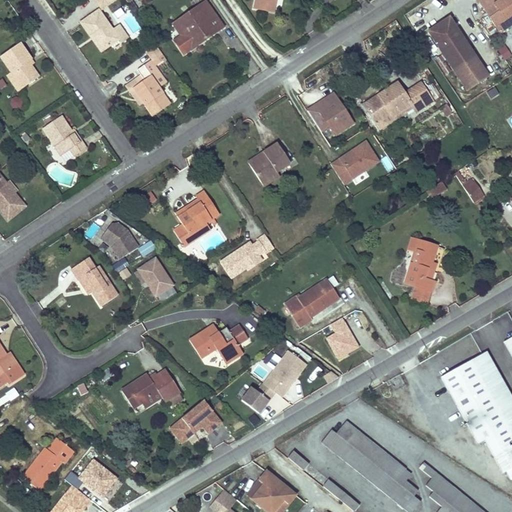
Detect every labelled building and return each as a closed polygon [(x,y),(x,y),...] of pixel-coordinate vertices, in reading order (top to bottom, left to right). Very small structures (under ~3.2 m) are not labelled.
[(114,0),(93,0),(100,10),(114,0)] [(255,0),(254,9),(273,12),(275,0),(255,0)] [(511,0),(500,0),(494,4),(492,0),(491,0),(478,0),(477,1),(496,28),(507,20),(511,26),(511,25),(511,0)] [(205,2),(176,22),(191,44),(210,31),(212,35),(223,27),(205,2)] [(80,23),(89,36),(92,34),(103,50),(118,39),(120,43),(127,38),(118,25),(112,30),(98,10),(80,23)] [(474,57),(448,18),(426,32),(452,71),(474,57)] [(507,20),(496,28),(500,34),(511,26),(507,20)] [(176,22),(172,25),(184,42),(190,50),(212,35),(210,31),(191,44),(176,22)] [(92,34),(89,36),(100,52),(103,50),(92,34)] [(190,50),(184,42),(180,45),(186,53),(190,50)] [(0,57),(10,72),(10,74),(21,89),(38,77),(31,66),(28,63),(31,60),(19,44),(0,57)] [(511,54),(506,45),(499,49),(505,59),(511,54)] [(165,59),(161,54),(150,61),(154,66),(165,59)] [(474,57),(452,71),(467,93),(489,79),(474,57)] [(136,71),(140,76),(143,81),(133,89),(143,104),(152,117),(170,105),(159,89),(166,84),(154,66),(150,61),(136,71)] [(21,89),(10,74),(6,76),(18,92),(21,89)] [(143,81),(140,76),(126,86),(139,106),(143,104),(133,89),(143,81)] [(363,106),(375,125),(390,115),(392,117),(411,105),(413,108),(416,113),(433,101),(421,84),(404,95),(397,84),(363,106)] [(501,93),(496,86),(486,93),(491,100),(501,93)] [(341,105),(333,93),(315,105),(318,109),(331,101),(336,108),(341,105)] [(15,108),(22,106),(20,97),(12,99),(15,108)] [(331,131),(350,119),(341,105),(336,108),(331,101),(318,109),(315,105),(306,111),(320,132),(328,127),(331,131)] [(390,115),(375,125),(379,131),(413,108),(411,105),(392,117),(390,115)] [(79,144),(71,132),(61,117),(42,130),(60,157),(69,151),(74,157),(86,149),(82,142),(79,144)] [(334,136),(353,123),(350,119),(331,131),(334,136)] [(74,131),(71,132),(79,144),(82,142),(74,131)] [(378,163),(364,142),(329,165),(343,186),(378,163)] [(265,158),(250,168),(261,184),(276,174),(290,164),(277,144),(262,154),(265,158)] [(262,154),(248,163),(250,168),(265,158),(262,154)] [(394,168),(386,156),(380,160),(388,172),(394,168)] [(459,172),(455,174),(460,182),(464,180),(459,172)] [(276,174),(261,184),(263,187),(278,178),(276,174)] [(0,212),(7,221),(24,207),(14,194),(13,194),(11,196),(4,187),(6,185),(6,184),(0,177),(0,212)] [(471,181),(463,187),(471,200),(482,194),(474,182),(473,183),(471,181)] [(16,192),(8,182),(6,184),(6,185),(4,187),(11,196),(13,194),(14,194),(16,192)] [(441,183),(429,190),(434,197),(445,190),(441,183)] [(211,231),(206,224),(219,216),(204,193),(195,198),(198,202),(200,205),(178,219),(183,227),(174,232),(185,249),(211,231)] [(198,202),(176,216),(178,219),(200,205),(198,202)] [(137,248),(126,231),(116,224),(109,225),(99,239),(110,246),(118,260),(137,248)] [(271,245),(264,234),(255,239),(257,241),(246,247),(244,244),(219,261),(230,278),(244,268),(245,270),(260,261),(256,255),(271,245)] [(418,242),(411,240),(407,250),(415,252),(418,242)] [(151,241),(138,250),(144,258),(157,250),(151,241)] [(430,282),(426,281),(432,264),(437,248),(418,242),(415,252),(405,283),(416,286),(431,291),(434,283),(430,282)] [(71,270),(78,281),(82,279),(92,293),(101,307),(116,297),(98,268),(95,270),(88,259),(71,270)] [(112,267),(116,273),(128,265),(125,259),(112,267)] [(171,285),(154,259),(137,270),(154,296),(171,285)] [(432,264),(426,281),(430,282),(436,266),(432,264)] [(128,269),(118,275),(122,282),(132,277),(128,269)] [(82,279),(78,281),(88,295),(92,293),(82,279)] [(309,318),(316,314),(314,311),(324,304),(326,308),(338,299),(326,280),(297,299),(296,298),(284,305),(299,328),(311,321),(309,318)] [(431,291),(416,286),(412,299),(427,304),(431,291)] [(314,311),(316,314),(326,308),(324,304),(314,311)] [(265,312),(258,306),(254,311),(261,316),(265,312)] [(214,337),(209,329),(189,341),(201,359),(216,350),(223,361),(240,350),(237,346),(248,339),(239,326),(229,333),(226,329),(219,334),(214,337)] [(214,326),(209,329),(214,337),(219,334),(214,326)] [(273,343),(263,336),(260,341),(269,348),(273,343)] [(0,388),(13,380),(7,372),(14,368),(6,356),(0,347),(0,388)] [(240,350),(223,361),(226,365),(242,354),(240,350)] [(272,371),(263,384),(274,392),(281,397),(305,364),(287,351),(281,359),(272,371)] [(9,354),(6,356),(14,368),(17,366),(9,354)] [(511,399),(487,354),(483,356),(470,363),(511,436),(511,399)] [(494,459),(511,448),(511,436),(470,363),(441,380),(478,446),(485,442),(494,459)] [(132,409),(141,403),(157,393),(161,398),(163,402),(167,400),(171,407),(181,400),(177,393),(179,392),(165,371),(156,378),(150,381),(149,379),(147,376),(121,392),(132,409)] [(331,382),(339,377),(331,371),(325,376),(331,382)] [(263,384),(256,379),(241,399),(260,412),(274,392),(263,384)] [(13,391),(0,398),(0,406),(16,396),(13,391)] [(157,393),(141,403),(144,409),(161,398),(157,393)] [(71,408),(90,428),(98,421),(96,419),(106,410),(97,401),(89,409),(80,399),(71,408)] [(202,399),(174,424),(187,439),(201,426),(208,433),(221,421),(202,399)] [(254,415),(247,420),(254,428),(260,422),(254,415)] [(331,431),(321,444),(405,511),(412,511),(420,503),(413,497),(417,493),(405,482),(410,476),(404,471),(405,470),(346,422),(335,434),(331,431)] [(174,424),(168,429),(181,444),(187,439),(174,424)] [(45,450),(22,479),(38,490),(60,462),(63,464),(72,452),(56,440),(47,452),(45,450)] [(291,451),(286,458),(301,470),(306,464),(291,451)] [(482,511),(423,464),(419,469),(431,479),(425,486),(433,493),(429,497),(441,508),(437,511),(482,511)] [(296,496),(267,472),(259,481),(263,485),(251,500),(265,511),(274,511),(283,501),(288,505),(296,496)] [(326,480),(321,486),(352,511),(357,505),(326,480)] [(237,501),(224,491),(210,507),(216,511),(231,511),(229,510),(237,501)]
